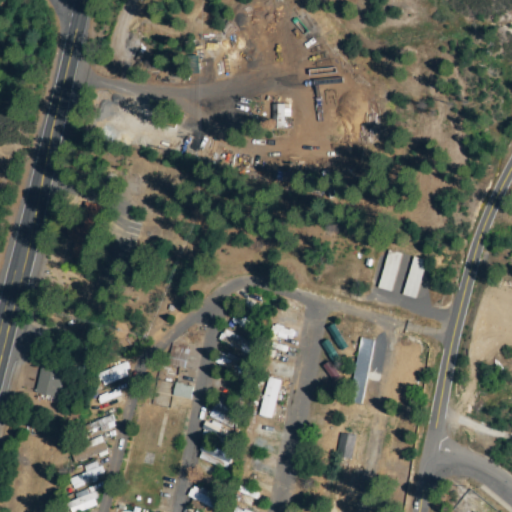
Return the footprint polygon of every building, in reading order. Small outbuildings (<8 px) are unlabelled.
[(272,123),(283,106),(290,111),(280,128),(272,123)] [(87,204),(104,210),(86,259),(69,253),(87,204)] [(382,290),(390,250),(399,252),(391,292),(382,290)] [(404,295),(413,260),(426,263),(417,298),(404,295)] [(276,314),(278,309),(292,314),(290,318),(276,314)] [(227,330),(253,348),(248,355),(222,337),(227,330)] [(360,340),(374,342),(362,404),(349,402),(360,340)] [(246,371),(235,380),(218,359),(229,350),(246,371)] [(188,353),(185,369),(172,367),(174,351),(188,353)] [(58,397),(36,391),(45,358),(67,364),(58,397)] [(106,385),(100,375),(123,361),(129,370),(106,385)] [(287,388),(272,419),(256,411),(271,380),(287,388)] [(176,385),(192,388),(189,399),(174,396),(176,385)] [(215,399),(241,408),(235,425),(210,417),(215,399)] [(113,423),(86,433),(83,426),(111,417),(113,423)] [(250,421),(252,417),(273,426),(271,431),(250,421)] [(235,436),(233,443),(203,435),(207,422),(221,426),(219,432),(235,436)] [(354,439),(350,457),(337,454),(340,437),(354,439)] [(72,453),(100,439),(106,451),(78,465),(72,453)] [(205,445),(232,457),(227,468),(200,457),(205,445)] [(249,453),(261,458),(257,466),(246,461),(249,453)] [(103,474),(73,490),(69,482),(99,466),(103,474)] [(237,484),(263,495),(260,501),(234,490),(237,484)] [(195,486),(224,503),(218,511),(212,511),(188,497),(195,486)] [(98,499),(71,511),(68,511),(65,505),(94,491),(98,499)]
